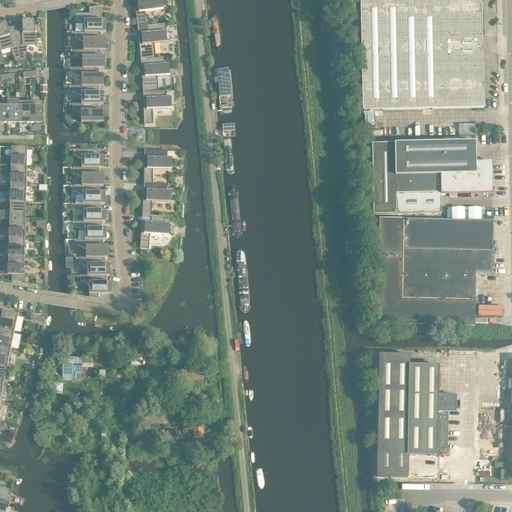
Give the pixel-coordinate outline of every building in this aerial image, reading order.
[(147,25),(146,26),(145,12),(163,9),(162,0),(142,0),(137,1),(138,12),(136,12),(135,12),(137,27),(138,27),(147,26),(147,25)] [(360,0),(362,111),(483,108),(482,58),(484,58),(483,38),(482,38),(481,16),(480,0),(360,0)] [(84,23),(84,32),(106,32),(106,20),(101,20),(101,6),(89,8),(89,14),(75,14),(75,20),(84,23)] [(225,52),(220,15),(210,16),(215,53),(225,52)] [(15,24),(21,61),(23,61),(26,60),(26,56),(27,53),(27,49),(26,45),(36,45),(36,46),(37,46),(33,20),(26,20),(26,22),(22,22),(22,25),(15,26),(15,24)] [(0,50),(0,51),(10,48),(11,51),(12,55),(14,58),(16,62),(21,61),(15,24),(14,24),(14,27),(8,28),(7,24),(3,26),(2,24),(0,24),(0,50)] [(142,44),(140,44),(139,44),(141,60),(141,59),(144,59),(150,59),(150,58),(155,58),(154,43),(167,42),(166,31),(161,31),(160,24),(147,25),(147,26),(148,32),(141,33),(142,44)] [(83,41),(83,50),(105,50),(105,38),(100,38),(100,32),(106,32),(84,32),(74,32),(74,38),(83,41)] [(82,59),(82,68),(104,68),(104,56),(99,56),(99,50),(105,50),(83,50),(73,50),(73,56),(82,59)] [(144,59),(145,76),(142,76),(143,92),(146,91),(152,91),(157,90),(156,76),(170,75),(169,64),(164,64),(163,57),(155,58),(150,58),(150,59),(144,59)] [(81,77),(81,86),(103,86),(103,74),(98,74),(98,68),(104,68),(82,68),(73,68),(73,74),(81,77)] [(219,115),(234,114),(230,68),(214,70),(219,115)] [(81,95),(81,104),(103,104),(103,92),(98,92),(98,86),(103,86),(81,86),(72,86),(72,92),(81,95)] [(152,91),(146,91),(146,109),(144,109),(144,108),(143,108),(144,124),(153,124),(152,109),(171,108),(171,97),(166,97),(166,90),(157,90),(152,91)] [(7,122),(18,122),(18,102),(7,102),(7,122)] [(18,122),(30,122),(30,102),(18,102),(18,122)] [(30,102),(30,122),(42,122),(42,102),(30,102)] [(103,104),(81,104),(72,104),(72,110),(81,113),(81,122),(103,122),(103,110),(98,110),(98,104),(103,104)] [(459,123),(460,134),(475,133),(475,123),(459,123)] [(226,176),(237,175),(233,138),(223,139),(226,176)] [(478,141),(372,144),(373,215),(441,214),(441,195),(493,194),(492,160),(478,160),(478,141)] [(0,165),(11,166),(26,166),(27,150),(31,150),(31,148),(11,147),(11,157),(9,158),(0,157),(0,165)] [(81,159),(81,167),(103,167),(103,156),(98,156),(98,149),(72,149),(72,155),(81,159)] [(144,184),(144,183),(153,184),(153,183),(153,169),(172,169),(172,158),(167,157),(167,150),(147,150),(147,168),(144,168),(144,184)] [(0,183),(10,184),(30,184),(30,182),(26,182),(26,166),(11,166),(10,175),(9,176),(0,176),(0,183)] [(82,177),(82,185),(104,185),(104,174),(99,174),(99,168),(103,168),(103,167),(81,167),(73,167),(73,173),(82,177)] [(153,184),(153,190),(146,190),(146,200),(143,200),(142,216),(143,216),(152,216),(151,216),(152,201),(171,202),(171,191),(166,191),(167,184),(153,183),(153,184)] [(0,201),(10,202),(25,202),(26,186),(30,186),(30,184),(10,184),(10,193),(8,194),(0,194),(0,201)] [(82,195),(82,203),(104,203),(104,192),(99,192),(99,186),(104,186),(104,185),(82,185),(73,185),(73,191),(82,195)] [(239,188),(227,189),(233,240),(245,238),(239,188)] [(0,220),(9,220),(29,220),(29,218),(25,218),(25,202),(10,202),(9,211),(8,212),(0,212),(0,220)] [(83,213),(83,221),(105,221),(105,210),(100,210),(100,204),(104,204),(104,203),(82,203),(74,203),(74,209),(83,213)] [(140,248),(149,249),(150,234),(169,235),(169,224),(165,223),(165,217),(152,216),(151,222),(145,222),(144,233),(141,233),(141,232),(140,248)] [(377,325),(474,327),(474,325),(466,325),(466,316),(474,316),(475,274),(475,272),(491,272),(492,221),(403,219),(379,219),(377,325)] [(0,238),(9,238),(24,238),(25,222),(29,223),(29,220),(9,220),(9,229),(7,231),(0,230),(0,238)] [(84,231),(84,239),(106,239),(106,228),(101,228),(101,222),(105,222),(105,221),(83,221),(75,221),(75,227),(84,231)] [(0,256),(8,257),(8,256),(28,257),(28,255),(24,254),(24,238),(9,238),(8,247),(7,249),(0,248),(0,256)] [(86,249),(86,257),(108,257),(108,246),(103,246),(103,240),(106,240),(106,239),(84,239),(77,239),(77,245),(86,249)] [(240,317),(252,316),(246,250),(234,251),(240,317)] [(8,256),(8,257),(8,265),(6,267),(0,266),(0,274),(13,275),(13,279),(23,280),(24,259),(28,259),(28,257),(8,256)] [(87,267),(87,275),(109,275),(109,264),(104,264),(104,258),(108,258),(108,257),(86,257),(78,257),(78,263),(87,267)] [(109,275),(87,275),(80,275),(80,281),(89,285),(89,297),(89,296),(89,297),(98,299),(98,298),(98,294),(111,294),(111,282),(106,282),(106,276),(109,276),(109,275)] [(503,315),(503,305),(479,306),(479,315),(503,315)] [(0,329),(14,332),(17,316),(21,317),(22,315),(2,311),(1,320),(0,320),(0,329)] [(0,347),(14,351),(15,349),(11,348),(14,332),(0,329),(0,347)] [(0,365),(7,367),(10,352),(14,353),(14,351),(0,347),(0,365)] [(155,363),(164,363),(164,347),(155,347),(155,363)] [(439,366),(409,365),(410,355),(379,355),(377,477),(407,477),(408,455),(437,456),(437,448),(447,448),(448,412),(455,412),(456,396),(438,395),(439,366)] [(63,379),(72,379),(72,376),(80,376),(80,372),(80,359),(63,359),(63,379)] [(184,369),(185,376),(185,382),(201,381),(201,379),(202,378),(202,376),(201,375),(201,369),(184,369)] [(140,409),(141,425),(167,423),(166,408),(140,409)] [(169,415),(169,423),(182,422),(181,414),(169,415)] [(193,426),(193,434),(194,438),(203,438),(202,421),(193,421),(193,426)] [(185,434),(193,434),(193,426),(185,426),(185,434)] [(0,500),(9,502),(6,501),(8,493),(10,494),(13,480),(0,480),(0,500)] [(0,511),(4,511),(5,508),(8,509),(9,502),(0,500),(0,511)]
